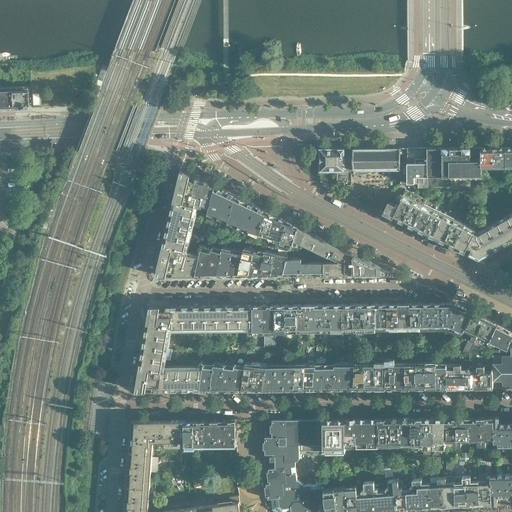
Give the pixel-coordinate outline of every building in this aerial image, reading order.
[(27,108),(27,88),(10,89),(10,108),(27,108)] [(0,108),(10,108),(10,89),(0,89),(0,108)] [(412,184),(415,184),(415,189),(428,189),(428,186),(428,163),(427,147),(407,148),(407,163),(400,163),(400,169),(401,169),(401,184),(405,184),(408,184),(412,184)] [(481,174),(481,165),(481,147),(470,147),(443,148),(443,147),(427,147),(428,163),(428,186),(451,186),(451,174),(481,174)] [(494,167),(494,147),(481,147),(481,165),(489,165),(489,167),(494,167)] [(506,164),(506,147),(494,147),(494,167),(499,167),(499,165),(506,164)] [(400,169),(400,163),(400,148),(320,149),(320,171),(337,171),(337,181),(344,181),(344,184),(352,184),(352,173),(354,173),(354,170),(400,169)] [(190,204),(195,181),(196,176),(181,169),(174,200),(190,204)] [(210,206),(216,186),(196,176),(195,181),(190,204),(198,206),(199,203),(210,206)] [(249,229),(256,205),(216,186),(210,206),(210,208),(209,208),(209,211),(207,218),(204,229),(246,239),(249,229)] [(413,226),(424,204),(426,198),(416,193),(413,199),(402,221),(413,226)] [(402,221),(413,199),(403,194),(399,200),(398,204),(389,200),(383,212),(402,221)] [(198,206),(190,204),(174,200),(171,211),(196,217),(198,206)] [(423,231),(434,209),(424,204),(413,226),(423,231)] [(260,232),(266,210),(256,205),(249,229),(260,232)] [(434,236),(444,214),(434,209),(423,231),(434,236)] [(270,235),(276,215),(266,210),(260,232),(270,235)] [(193,228),(196,217),(171,211),(169,222),(193,228)] [(444,241),(455,219),(444,214),(434,236),(444,241)] [(511,240),(511,214),(498,223),(509,242),(511,240)] [(281,240),(287,221),(276,215),(270,235),(269,236),(281,240)] [(454,247),(465,224),(455,219),(444,241),(454,247)] [(294,239),(298,226),(287,221),(281,240),(293,243),(294,239)] [(190,239),(193,228),(169,222),(166,233),(190,239)] [(509,242),(498,223),(478,234),(489,254),(509,242)] [(465,252),(472,238),(476,230),(465,224),(454,247),(465,252)] [(313,248),(319,236),(298,226),(294,239),(313,248)] [(188,250),(190,239),(166,233),(163,245),(179,248),(188,250)] [(489,254),(478,234),(472,238),(465,252),(480,259),(489,254)] [(329,256),(335,243),(319,236),(313,248),(329,256)] [(354,273),(353,257),(355,253),(335,243),(329,256),(326,262),(325,262),(325,274),(354,273)] [(174,271),(179,248),(163,245),(156,275),(173,275),(174,271)] [(196,275),(200,256),(187,253),(188,250),(179,248),(174,271),(173,275),(196,275)] [(206,275),(212,251),(202,249),(200,256),(196,275),(206,275)] [(217,275),(222,251),(212,249),(212,251),(206,275),(217,275)] [(228,275),(233,251),(223,249),(222,251),(217,275),(228,275)] [(249,275),(255,251),(244,249),(243,252),(238,275),(249,275)] [(238,275),(243,252),(233,250),(233,251),(228,275),(238,275)] [(260,274),(264,253),(255,251),(249,275),(260,274)] [(271,274),(276,254),(265,252),(264,253),(260,274),(260,275),(271,274)] [(386,268),(355,253),(353,257),(354,273),(377,273),(386,272),(386,268)] [(283,274),(287,258),(288,257),(276,254),(271,274),(283,274)] [(302,274),(302,262),(306,262),(306,257),(287,258),(283,274),(302,274)] [(325,262),(306,262),(302,262),(302,274),(325,274),(325,262)] [(421,326),(421,302),(410,303),(410,327),(421,326)] [(432,326),(432,302),(421,302),(421,326),(432,326)] [(444,326),(444,302),(432,302),(432,326),(444,326)] [(452,328),(463,306),(455,302),(453,302),(444,302),(444,326),(441,341),(440,344),(447,344),(447,345),(448,345),(452,328)] [(321,328),(321,304),(321,303),(309,304),(310,328),(321,328)] [(332,328),(332,303),(321,304),(321,328),(332,328)] [(343,328),(343,303),(332,303),(332,328),(343,328)] [(354,327),(354,303),(343,303),(343,328),(354,327)] [(366,327),(365,303),(354,303),(354,327),(366,327)] [(376,327),(376,303),(365,303),(366,327),(376,327)] [(388,327),(387,303),(376,303),(376,327),(388,327)] [(399,327),(399,303),(387,303),(388,327),(399,327)] [(410,327),(410,303),(399,303),(399,327),(410,327)] [(204,364),(207,347),(248,347),(248,346),(254,346),(254,330),(253,305),(253,304),(150,305),(137,386),(136,391),(201,390),(204,364)] [(264,330),(264,304),(253,304),(253,305),(254,330),(264,330)] [(275,330),(275,304),(264,304),(264,330),(275,330)] [(287,328),(287,304),(275,304),(275,330),(275,329),(276,329),(276,328),(287,328)] [(298,328),(298,304),(287,304),(287,328),(298,328)] [(310,328),(309,304),(298,304),(298,328),(310,328)] [(463,333),(465,328),(473,311),(463,306),(452,328),(463,333)] [(474,341),(486,317),(473,311),(465,328),(474,332),(470,339),(474,341)] [(490,340),(498,323),(486,317),(474,341),(479,343),(482,336),(490,340)] [(508,346),(511,337),(511,329),(498,323),(490,340),(489,343),(494,346),(496,342),(497,343),(497,344),(497,345),(495,349),(497,350),(498,356),(500,356),(500,350),(499,344),(507,348),(507,347),(508,348),(509,346),(508,346)] [(265,335),(265,344),(276,345),(276,336),(265,335)] [(278,356),(279,346),(269,346),(269,353),(268,356),(278,356)] [(477,355),(479,350),(472,346),(469,351),(477,355)] [(511,347),(511,348),(511,350),(508,350),(500,350),(500,356),(498,356),(493,356),(493,371),(493,387),(511,386),(511,347)] [(253,389),(257,362),(252,362),(252,364),(246,364),(246,365),(242,389),(253,389)] [(263,389),(267,366),(261,365),(261,363),(257,362),(253,389),(263,389)] [(427,388),(426,363),(416,364),(416,388),(427,388)] [(437,387),(437,363),(426,363),(427,388),(437,387)] [(447,387),(447,370),(447,363),(437,363),(437,387),(447,387)] [(211,390),(214,365),(204,364),(201,390),(211,390)] [(221,390),(225,365),(214,364),(214,365),(211,390),(221,390)] [(232,390),(235,365),(225,364),(225,365),(221,390),(232,390)] [(242,389),(246,365),(235,364),(235,365),(232,390),(242,389)] [(345,388),(345,364),(335,365),(335,388),(345,388)] [(355,388),(355,364),(345,364),(345,388),(355,388)] [(366,388),(365,364),(355,364),(355,388),(366,388)] [(376,388),(375,364),(365,364),(366,388),(376,388)] [(386,388),(386,364),(375,364),(376,388),(386,388)] [(396,388),(396,364),(386,364),(386,388),(396,388)] [(406,388),(406,364),(396,364),(396,388),(406,388)] [(416,388),(416,364),(406,364),(406,388),(416,388)] [(459,387),(458,364),(455,364),(455,369),(447,370),(447,387),(459,387)] [(470,387),(470,371),(470,369),(462,369),(461,364),(458,364),(459,387),(470,387)] [(274,389),(277,365),(267,365),(267,366),(263,389),(274,389)] [(284,389),(286,365),(277,365),(274,389),(284,389)] [(294,389),(296,365),(286,365),(284,389),(294,389)] [(304,389),(306,365),(296,365),(294,389),(304,389)] [(314,388),(316,365),(306,365),(304,389),(314,388)] [(324,388),(325,365),(316,365),(314,388),(324,388)] [(335,388),(335,365),(325,365),(324,388),(335,388)] [(481,387),(481,365),(478,365),(478,371),(470,371),(470,387),(481,387)] [(493,387),(493,371),(485,371),(485,365),(481,365),(481,387),(493,387)] [(434,447),(434,417),(423,418),(423,448),(434,447)] [(445,438),(445,417),(434,417),(434,447),(445,447),(445,442),(445,438)] [(457,445),(457,417),(445,417),(445,438),(453,438),(453,445),(457,445)] [(469,438),(469,417),(457,417),(457,445),(461,445),(461,438),(469,438)] [(482,445),(481,417),(469,417),(469,438),(478,438),(478,445),(482,445)] [(494,437),(494,417),(481,417),(482,445),(486,445),(486,438),(494,437)] [(506,446),(506,423),(499,423),(499,417),(494,417),(494,437),(494,441),(499,441),(499,446),(506,446)] [(346,451),(346,448),(346,418),(323,419),(324,451),(346,451)] [(357,448),(357,418),(346,418),(346,448),(357,448)] [(368,448),(368,418),(357,418),(357,448),(368,448)] [(379,448),(378,418),(368,418),(368,448),(379,448)] [(390,448),(390,418),(378,418),(379,448),(390,448)] [(401,448),(401,418),(390,418),(390,448),(401,448)] [(412,448),(412,418),(401,418),(401,448),(412,448)] [(423,448),(423,418),(412,418),(412,448),(423,448)] [(296,472),(296,466),(296,461),(297,461),(300,458),(300,451),(324,451),(323,419),(272,419),(272,422),(271,422),(271,427),(272,427),(272,432),(265,432),(265,442),(263,442),(264,449),(265,449),(265,454),(268,454),(268,463),(274,463),(274,468),(269,469),(269,471),(267,471),(268,481),(270,481),(270,483),(266,483),(267,486),(265,486),(266,496),(268,496),(268,498),(271,498),(272,509),(275,511),(306,511),(307,510),(309,510),(309,511),(319,511),(319,509),(321,509),(321,504),(326,503),(324,490),(323,483),(304,485),(304,484),(298,479),(297,480),(296,472)] [(150,438),(150,420),(132,421),(131,437),(150,438)] [(165,441),(165,420),(150,420),(150,438),(150,442),(153,442),(165,441)] [(184,441),(184,420),(165,420),(165,441),(184,441)] [(195,444),(195,420),(184,420),(184,441),(184,444),(195,444)] [(205,444),(205,420),(195,420),(195,444),(205,444)] [(216,444),(215,420),(205,420),(205,444),(216,444)] [(226,444),(226,420),(215,420),(216,444),(226,444)] [(237,444),(236,420),(226,420),(226,444),(237,444)] [(153,453),(153,442),(150,442),(150,438),(131,437),(130,451),(153,453)] [(151,470),(153,453),(130,451),(128,468),(151,470)] [(150,487),(151,470),(128,468),(127,485),(150,487)] [(511,502),(511,472),(503,473),(504,496),(511,496),(511,502)] [(504,496),(503,473),(496,473),(496,475),(491,475),(492,503),(497,503),(497,496),(504,496)] [(492,503),(491,475),(487,475),(487,482),(479,482),(480,503),(492,503)] [(468,504),(467,476),(463,476),(463,483),(455,484),(456,504),(468,504)] [(480,503),(479,482),(471,483),(471,476),(467,476),(468,504),(480,503)] [(444,505),(442,477),(438,477),(439,484),(431,485),(432,506),(444,505)] [(456,504),(455,484),(447,484),(446,477),(442,477),(444,505),(456,504)] [(420,506),(418,478),(414,479),(415,486),(410,486),(411,491),(407,491),(408,507),(420,506)] [(432,506),(431,485),(423,485),(422,478),(418,478),(420,506),(432,506)] [(396,508),(394,479),(389,480),(389,487),(386,488),(387,493),(383,493),(384,509),(396,508)] [(408,507),(407,491),(403,492),(402,486),(399,487),(399,479),(394,479),(396,508),(408,507)] [(372,510),(369,481),(365,482),(365,489),(362,490),(362,495),(358,495),(360,511),(372,510)] [(384,509),(383,493),(378,494),(378,488),(375,489),(374,481),(369,481),(372,510),(384,509)] [(149,504),(150,487),(127,485),(126,502),(149,504)] [(360,511),(358,495),(357,485),(346,486),(349,511),(360,511)] [(346,486),(338,486),(335,487),(337,511),(347,511),(349,511),(346,486)] [(337,511),(335,487),(324,488),(324,490),(326,503),(327,511),(337,511)] [(241,511),(239,495),(229,496),(230,502),(220,503),(221,511),(241,511)] [(148,511),(149,504),(126,502),(125,511),(148,511)] [(221,511),(220,503),(206,505),(206,511),(221,511)]
